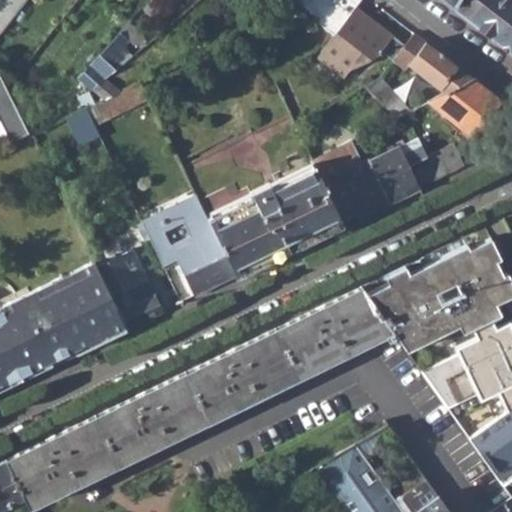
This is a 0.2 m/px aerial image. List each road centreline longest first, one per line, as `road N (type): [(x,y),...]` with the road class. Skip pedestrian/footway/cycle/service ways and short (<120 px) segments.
road 1 (residential): [(0,427),(511,175)]
road 2 (residential): [(511,84),(405,0)]
